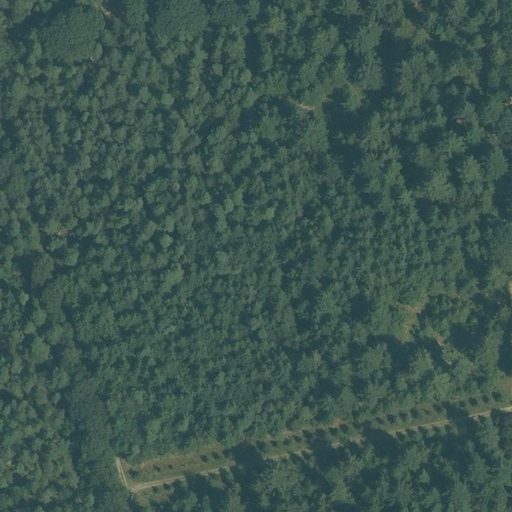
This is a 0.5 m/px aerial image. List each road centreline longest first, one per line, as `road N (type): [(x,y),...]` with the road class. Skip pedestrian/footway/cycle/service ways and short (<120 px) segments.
road 1 (track): [(10,511),(511,409)]
road 2 (track): [(120,511),(0,116)]
road 3 (track): [(0,39),(215,0)]
